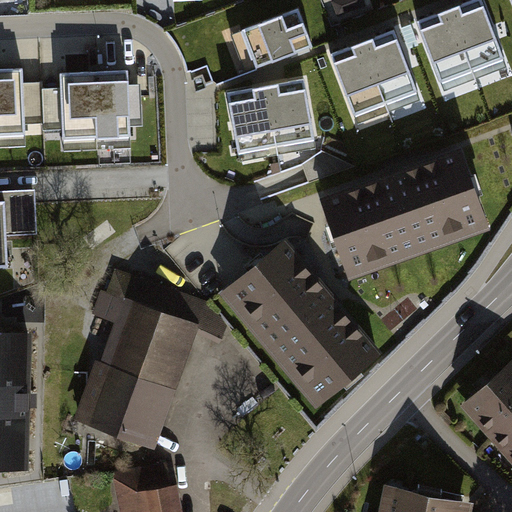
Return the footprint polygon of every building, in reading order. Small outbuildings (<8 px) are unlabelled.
[(443,12),(416,23),(444,92),(508,67),(481,0),(473,0),(457,7),(443,12)] [(298,9),(230,35),(244,71),(301,50),(312,46),(298,9)] [(358,51),(331,61),(357,127),(419,103),(394,37),(372,46),(358,51)] [(25,67),(0,67),(0,145),(29,144),(25,67)] [(128,69),(61,73),(65,150),(132,147),(128,69)] [(228,93),(240,162),(316,149),(304,80),(273,85),(260,88),(228,93)] [(385,179),(320,202),(349,282),(490,231),(461,151),(385,179)] [(35,188),(0,190),(0,264),(9,264),(8,234),(37,233),(35,188)] [(222,292),(316,406),(382,352),(330,289),(287,237),(222,292)] [(229,326),(208,301),(120,267),(100,318),(118,325),(102,363),(98,360),(73,419),(156,450),(202,328),(224,339),(229,326)] [(32,336),(0,335),(0,472),(28,474),(32,336)] [(511,360),(464,405),(511,456),(511,360)] [(177,511),(169,464),(115,474),(121,511),(177,511)] [(386,483),(379,511),(473,511),(475,501),(386,483)]
